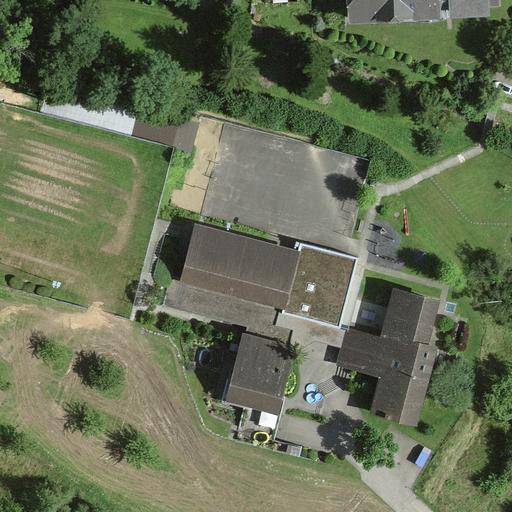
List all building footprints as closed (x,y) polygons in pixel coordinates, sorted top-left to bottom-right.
[(356,0),(358,29),(455,25),(454,7),(507,4),(506,0),(356,0)] [(207,127),(54,87),(46,118),(199,158),(207,127)] [(307,258),(200,229),(184,289),(292,318),(307,258)] [(450,308),(406,297),(393,343),(355,333),(344,375),(382,385),(373,419),(425,433),(447,353),(438,350),(450,308)] [(301,348),(251,335),(232,408),(282,421),(301,348)]
